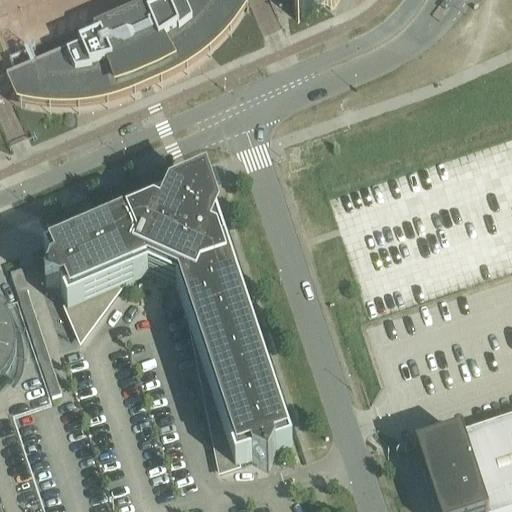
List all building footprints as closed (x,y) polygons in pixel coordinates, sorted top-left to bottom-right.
[(17,89),(222,0),(0,0),(0,96),(8,93),(8,92),(17,89)] [(236,0),(222,0),(17,89),(23,104),(30,105),(37,106),(44,107),(51,108),(58,108),(65,108),(72,108),(79,107),(85,106),(92,105),(99,104),(106,103),(112,101),(119,99),(126,96),(140,90),(141,92),(143,93),(145,94),(146,94),(148,93),(149,92),(151,90),(151,88),(151,87),(151,85),(158,82),(165,79),(171,76),(177,73),(183,69),(189,66),(194,62),(200,57),(205,53),(210,48),(215,43),(220,38),(224,33),(229,28),(233,22),(237,16),(241,10),(236,0)] [(274,0),(275,1),(286,0),(291,0),(294,20),(295,20),(295,21),(299,20),(303,22),(304,22),(314,4),(324,9),(325,7),(328,0),(274,0)] [(45,293),(62,300),(82,346),(122,292),(199,366),(221,477),(252,466),(268,475),(277,458),(290,454),(209,211),(204,209),(205,205),(203,202),(199,201),(196,201),(193,204),(189,202),(46,264),(51,276),(45,293)] [(11,278),(52,403),(62,399),(28,296),(29,295),(22,274),(11,278)] [(0,387),(5,383),(8,379),(10,375),(12,372),(13,369),(15,365),(15,361),(16,357),(16,353),(16,348),(16,344),(15,340),(14,337),(12,334),(10,330),(8,326),(6,323),(0,317),(0,387)] [(416,455),(434,511),(511,511),(511,423),(462,440),(416,455)]
